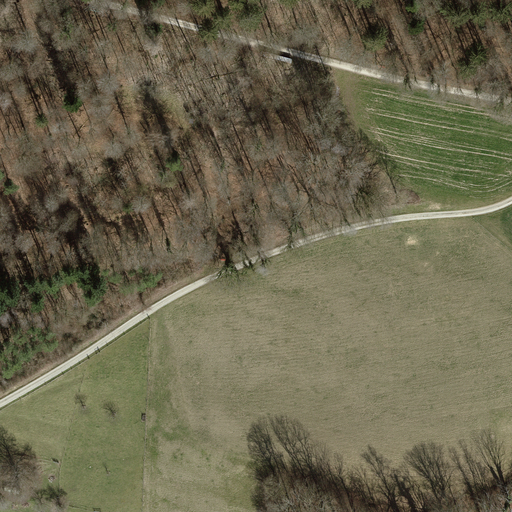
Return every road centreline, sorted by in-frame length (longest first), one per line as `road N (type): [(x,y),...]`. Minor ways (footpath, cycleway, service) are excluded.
road 1 (track): [(0,403),(214,271),(326,231),(511,199)]
road 2 (track): [(511,101),(99,0)]
road 3 (track): [(0,273),(89,253),(143,252),(196,259),(214,271)]
